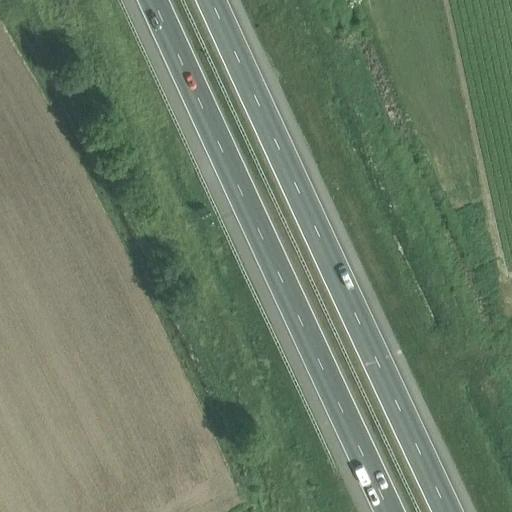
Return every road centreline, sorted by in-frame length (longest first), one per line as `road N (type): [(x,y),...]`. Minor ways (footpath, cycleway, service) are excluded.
road 1 (motorway): [(469,511),(230,0)]
road 2 (motorway): [(157,0),(394,511)]
